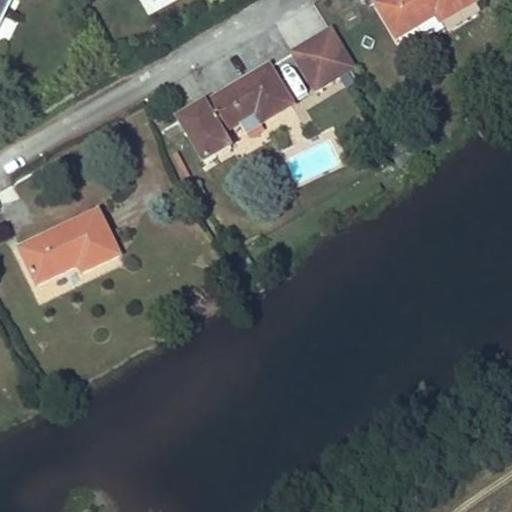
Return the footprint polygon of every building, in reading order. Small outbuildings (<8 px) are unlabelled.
[(0,0),(0,24),(12,0),(0,0)] [(440,23),(474,4),(471,0),(384,0),(376,4),(403,53),(444,30),(440,23)] [(356,71),(332,33),(295,57),(318,95),(356,71)] [(243,135),(291,107),(269,69),(206,105),(180,121),(207,168),(232,154),(222,135),(238,125),(243,135)] [(83,273),(100,265),(118,256),(98,214),(20,250),(36,285),(79,265),(83,273)]
